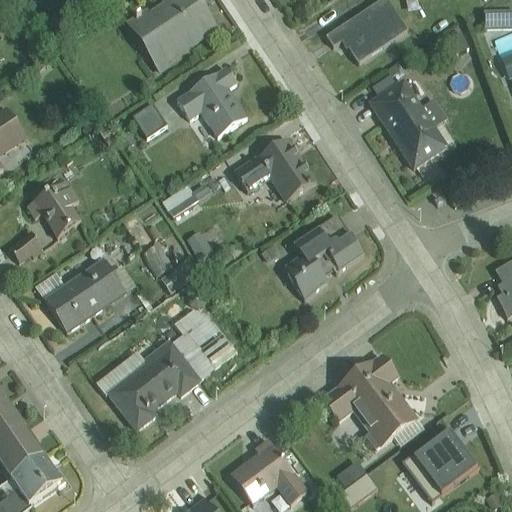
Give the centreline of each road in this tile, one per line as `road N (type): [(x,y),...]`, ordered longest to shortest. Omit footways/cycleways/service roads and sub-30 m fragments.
road 1 (residential): [(120,492),(424,271)]
road 2 (residential): [(248,0),(413,255)]
road 3 (residential): [(0,315),(120,492)]
road 4 (residential): [(424,271),(511,437)]
